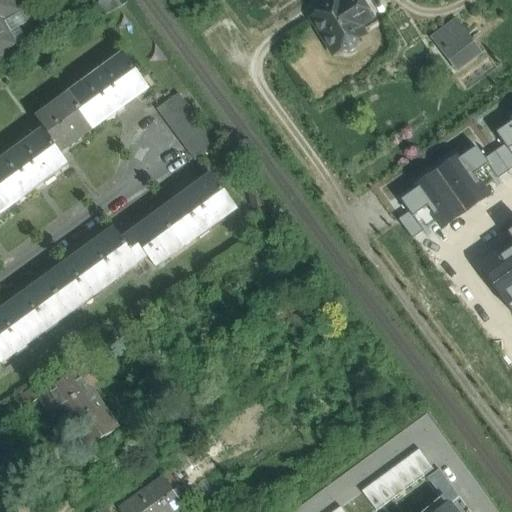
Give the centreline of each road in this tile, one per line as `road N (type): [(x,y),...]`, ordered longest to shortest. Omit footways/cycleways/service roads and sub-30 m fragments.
road 1 (residential): [(0,289),(165,163)]
road 2 (residential): [(511,356),(454,277),(457,249),(511,210)]
